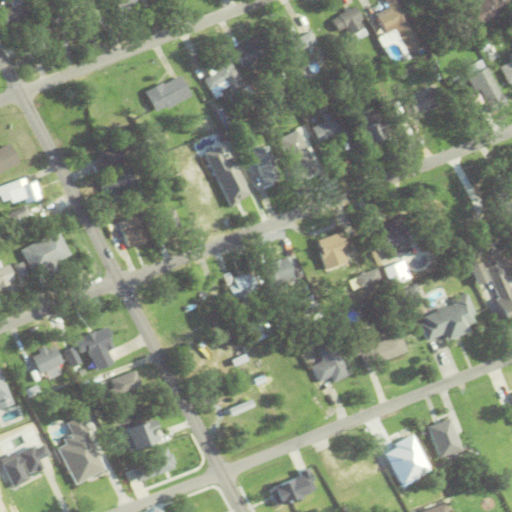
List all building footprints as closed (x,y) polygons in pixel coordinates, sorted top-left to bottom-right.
[(22,0),(30,14),(8,27),(0,12),(0,10),(9,5),(7,0),(22,0)] [(70,0),(48,8),(45,0),(70,0)] [(137,0),(118,11),(112,0),(137,0)] [(402,36),(395,22),(382,28),(374,13),(375,12),(372,6),(383,0),(394,0),(398,6),(411,31),(402,36)] [(471,27),(460,8),(469,3),(471,7),(479,3),(477,0),(500,0),(505,8),(471,27)] [(358,20),(366,34),(351,42),(343,27),(336,31),(329,19),(337,15),(336,14),(343,10),(342,8),(346,6),(348,8),(354,5),(361,18),(358,20)] [(307,30),(313,41),(296,51),(300,59),(289,65),(271,33),(289,23),(296,37),(307,30)] [(322,26),(326,24),(334,38),(330,40),(322,26)] [(241,66),(232,49),(233,49),(227,38),(233,35),(238,45),(263,31),(273,49),(241,66)] [(386,53),(393,49),(397,57),(390,61),(386,53)] [(229,90),(223,80),(207,89),(195,67),(223,51),(241,83),(229,90)] [(511,81),(507,84),(498,66),(508,60),(507,57),(511,54),(511,81)] [(485,66),(504,104),(489,112),(477,88),(473,90),(465,76),(467,75),(466,73),(470,71),(467,64),(479,58),(483,67),(485,66)] [(165,108),(163,105),(153,111),(142,91),(160,81),(161,83),(178,74),(189,95),(165,108)] [(340,89),(362,79),(364,85),(342,95),(340,89)] [(226,95),(240,87),(245,96),(231,103),(226,95)] [(411,112),(405,115),(400,104),(406,101),(405,99),(428,88),(432,98),(437,96),(439,101),(411,113),(411,112)] [(368,98),(373,96),(380,111),(376,113),(368,98)] [(330,135),(318,141),(310,126),(322,120),(319,114),(331,109),(343,134),(332,139),(330,135)] [(378,119),(382,128),(377,130),(382,140),(365,148),(356,129),(360,127),(356,118),(365,114),(365,115),(373,112),(377,120),(378,119)] [(201,118),(208,115),(213,129),(207,132),(201,118)] [(249,145),(246,136),(241,138),(237,126),(257,119),(261,131),(253,134),(256,143),(249,145)] [(191,123),(200,120),(203,128),(194,131),(191,123)] [(281,136),(297,180),(315,173),(299,130),(281,136)] [(77,149),(75,144),(76,144),(75,143),(87,138),(87,139),(90,138),(92,143),(77,149)] [(90,163),(99,159),(95,150),(120,140),(128,160),(94,173),(90,163)] [(0,171),(0,145),(7,142),(17,163),(0,171)] [(251,150),(264,185),(279,179),(267,145),(251,150)] [(249,197),(233,156),(224,160),(218,147),(205,152),(227,206),(249,197)] [(20,164),(36,158),(38,163),(22,169),(20,164)] [(156,164),(164,160),(167,167),(159,171),(156,164)] [(104,197),(102,197),(96,179),(130,166),(136,184),(118,191),(119,196),(105,201),(104,197)] [(144,171),(156,166),(162,181),(150,186),(144,171)] [(185,169),(187,174),(183,176),(185,180),(178,183),(173,172),(180,169),(181,171),(185,169)] [(23,202),(21,198),(9,202),(7,198),(0,200),(0,185),(33,173),(35,179),(33,180),(39,196),(23,202)] [(511,204),(508,207),(498,189),(511,181),(511,204)] [(0,203),(6,201),(9,208),(0,211),(0,203)] [(1,216),(8,213),(7,212),(24,206),(27,214),(18,217),(20,223),(14,225),(12,221),(4,224),(1,216)] [(180,228),(175,209),(165,212),(171,231),(180,228)] [(131,244),(126,246),(116,221),(136,214),(147,241),(132,247),(131,244)] [(375,226),(399,216),(406,233),(404,234),(408,243),(386,252),(375,226)] [(48,276),(43,267),(31,274),(18,249),(55,229),(69,254),(54,262),(59,271),(48,276)] [(317,251),(319,250),(315,240),(339,231),(346,250),(341,251),(345,261),(323,269),(317,251)] [(282,245),(283,250),(267,254),(266,250),(269,249),(268,244),(279,241),(280,246),(282,245)] [(293,279),(280,283),(278,279),(271,282),(265,263),(285,257),(286,261),(288,260),(292,270),(290,270),(293,279)] [(11,264),(21,261),(26,275),(16,278),(11,264)] [(488,282),(483,262),(471,265),(476,285),(488,282)] [(0,266),(7,263),(13,280),(8,281),(9,284),(0,286),(0,266)] [(502,271),(509,287),(511,286),(511,315),(502,320),(494,299),(497,298),(489,277),(490,276),(487,268),(498,263),(501,271),(502,271)] [(360,286),(355,276),(359,274),(358,272),(363,270),(364,272),(375,267),(380,278),(360,286)] [(241,297),(232,301),(221,273),(228,271),(230,277),(248,270),(254,288),(252,289),(255,297),(243,301),(241,297)] [(396,279),(407,276),(408,281),(398,284),(396,279)] [(398,291),(413,284),(421,299),(405,307),(398,291)] [(443,333),(426,341),(418,324),(423,322),(421,317),(452,303),(450,298),(465,292),(474,313),(470,315),(473,322),(466,325),(468,331),(446,341),(443,333)] [(291,301),(309,293),(318,316),(301,323),(291,301)] [(243,326),(250,322),(255,331),(249,335),(243,326)] [(107,337),(112,348),(106,351),(109,358),(93,365),(86,349),(79,353),(74,342),(81,339),(80,337),(93,331),(93,332),(106,327),(109,336),(107,337)] [(377,332),(380,340),(399,333),(406,351),(364,368),(359,354),(352,356),(347,344),(357,340),(354,335),(372,328),(374,333),(377,332)] [(329,376),(317,382),(309,366),(321,360),(314,348),(331,340),(348,374),(332,382),(329,376)] [(52,346),(61,362),(39,374),(30,357),(38,353),(36,349),(44,345),(46,349),(52,346)] [(74,349),(80,362),(70,367),(63,354),(64,353),(63,350),(72,346),(73,349),(74,349)] [(143,387),(137,371),(110,379),(114,389),(109,390),(112,397),(143,387)] [(0,372),(10,397),(0,400),(0,372)] [(106,470),(79,417),(67,423),(72,434),(63,439),(65,444),(57,449),(76,485),(106,470)] [(428,427),(440,459),(462,451),(451,418),(428,427)] [(125,440),(128,439),(125,429),(149,420),(156,439),(129,449),(125,440)] [(373,438),(383,434),(389,445),(379,450),(373,438)] [(12,488),(29,481),(27,476),(44,469),(40,460),(48,456),(44,444),(34,448),(34,447),(1,460),(12,488)] [(378,452),(393,445),(395,450),(380,457),(378,452)] [(138,483),(176,467),(169,450),(130,466),(138,483)] [(269,488),(277,508),(318,491),(309,471),(269,488)] [(420,511),(448,511),(445,503),(420,511)]
